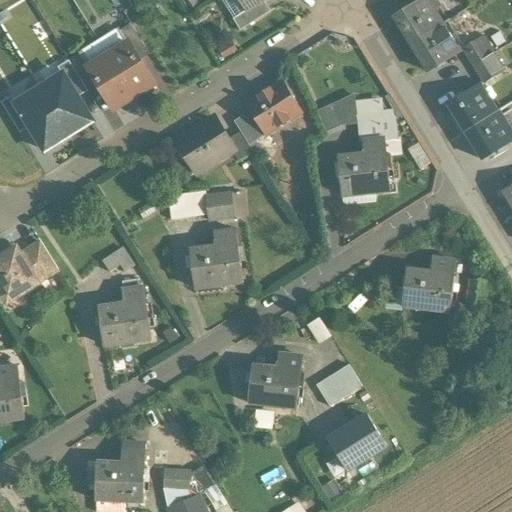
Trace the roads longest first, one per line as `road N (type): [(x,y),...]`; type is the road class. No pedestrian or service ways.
road 1 (residential): [(0,481),(464,190)]
road 2 (residential): [(351,12),(0,233)]
road 3 (residential): [(464,190),(351,12)]
